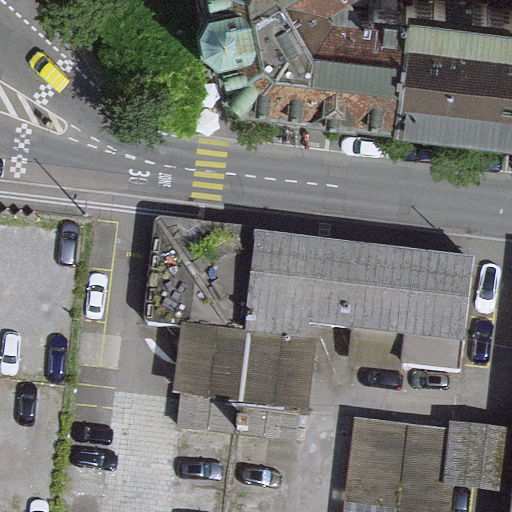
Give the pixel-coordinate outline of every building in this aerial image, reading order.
[(202,0),(205,19),(218,26),(225,64),(254,89),(398,105),(408,0),(405,0),(202,0)] [(511,10),(408,0),(398,105),(511,116),(511,10)] [(471,263),(167,227),(156,318),(189,322),(181,391),(302,406),(312,329),(352,333),(348,363),(464,377),(477,264),(471,263)] [(448,429),(355,420),(345,511),(450,511),(453,490),(461,432),(448,429)] [(511,438),(461,432),(453,490),(511,498),(511,438)]
